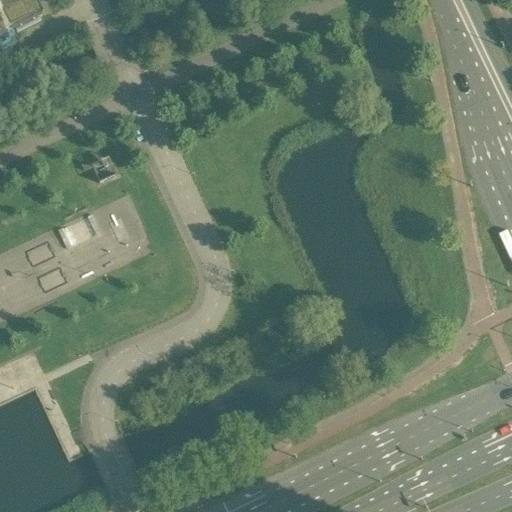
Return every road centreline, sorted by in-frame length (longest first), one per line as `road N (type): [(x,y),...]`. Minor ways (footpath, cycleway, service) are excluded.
road 1 (secondary): [(511,391),(260,511)]
road 2 (tertiary): [(440,0),(511,191)]
road 3 (secondary): [(366,511),(511,442)]
